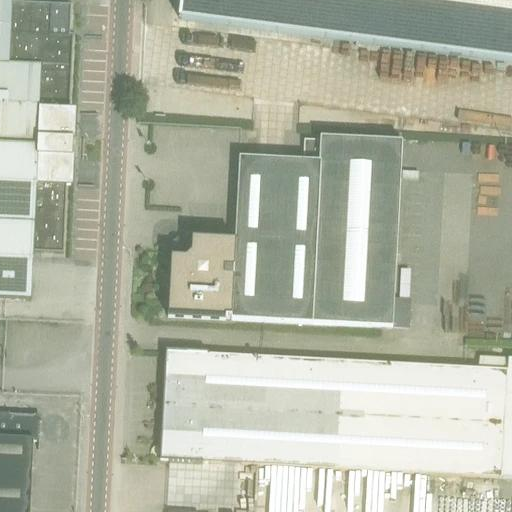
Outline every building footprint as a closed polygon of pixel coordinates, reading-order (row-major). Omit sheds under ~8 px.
[(72,142),(73,114),(69,114),(69,112),(66,109),(67,100),(70,97),(71,79),(66,73),(66,69),(72,63),(73,43),(67,36),(49,35),(51,7),(13,5),(13,0),(0,0),(0,300),(31,302),(33,253),(55,254),(63,247),(66,186),(70,186),(71,158),(75,158),(75,142),(72,142)] [(511,63),(511,0),(182,0),(180,20),(511,63)] [(171,241),(169,317),(392,330),(402,144),(300,139),(300,162),(239,160),(235,241),(171,241)] [(507,373),(208,357),(208,355),(166,353),(160,464),(203,466),(203,464),(511,480),(511,361),(508,361),(507,373)] [(8,416),(0,415),(0,511),(29,511),(33,443),(38,443),(39,424),(41,424),(41,423),(34,415),(8,414),(8,416)]
